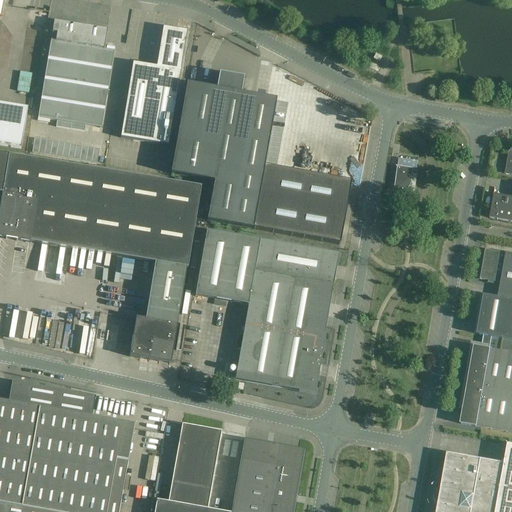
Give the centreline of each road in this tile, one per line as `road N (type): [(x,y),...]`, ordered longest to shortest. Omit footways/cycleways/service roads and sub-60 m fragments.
road 1 (unclassified): [(332,430),(0,355)]
road 2 (unclassified): [(391,104),(332,430)]
road 3 (unclassified): [(423,446),(482,120)]
road 4 (unclassified): [(169,0),(209,11),(391,104)]
